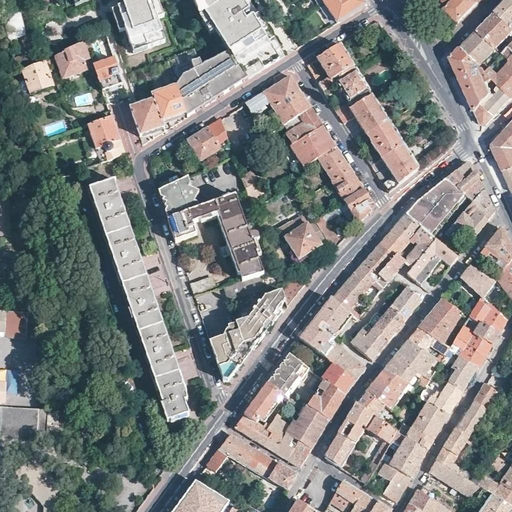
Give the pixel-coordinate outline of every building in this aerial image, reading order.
[(133,53),(165,41),(150,0),(118,0),(122,7),(118,9),(133,53)] [(205,15),(228,52),(229,54),(243,46),(246,51),(266,39),(242,0),(194,0),(198,9),(203,16),(205,15)] [(362,0),(321,0),(337,23),(366,5),(362,0)] [(480,0),(445,0),(446,3),(449,7),(446,10),(458,23),(480,0)] [(511,0),(506,0),(506,1),(497,10),(511,24),(511,0)] [(487,20),(478,29),(501,53),(508,46),(511,42),(511,24),(497,10),(487,20)] [(19,13),(4,16),(8,36),(23,33),(19,13)] [(370,37),(383,29),(377,21),(365,29),(370,37)] [(492,50),(498,56),(501,53),(478,29),(469,38),(462,46),(478,63),(481,66),(485,70),(487,67),(482,62),(482,60),(492,50)] [(29,36),(23,37),(26,57),(14,60),(17,75),(24,72),(39,64),(29,36)] [(228,52),(201,66),(215,100),(230,90),(257,74),(263,70),(282,58),(269,37),(266,39),(246,51),(243,46),(229,54),(228,52)] [(84,48),(90,45),(88,40),(68,50),(50,59),(51,64),(57,61),(63,78),(90,69),(84,48)] [(306,66),(322,91),(333,85),(355,71),(339,45),(327,52),(317,59),(328,78),(322,82),(310,63),(306,66)] [(490,75),(485,70),(481,66),(477,70),(475,67),(478,63),(462,46),(451,57),(462,80),(475,111),(482,104),(492,93),(491,92),(486,83),(494,79),(490,75)] [(511,49),(508,46),(501,53),(506,59),(490,75),(494,79),(500,85),(511,97),(511,96),(511,49)] [(102,91),(122,84),(110,48),(102,50),(106,62),(94,67),(102,91)] [(166,61),(176,87),(187,115),(188,117),(215,100),(201,66),(192,49),(166,61)] [(487,67),(498,56),(492,50),(482,60),(482,62),(487,67)] [(501,53),(498,56),(487,67),(485,70),(490,75),(506,59),(501,53)] [(46,66),(51,64),(50,59),(39,64),(24,72),(30,93),(53,86),(46,66)] [(334,109),(338,116),(372,96),(355,71),(333,85),(344,103),(334,109)] [(270,87),(247,102),(255,115),(262,111),(260,108),(269,103),(280,121),(283,125),(310,109),(300,93),(289,76),(286,78),(270,87)] [(494,91),(500,85),(494,79),(486,83),(491,92),(492,93),(494,91)] [(504,105),(511,97),(500,85),(494,91),(496,93),(498,91),(500,93),(496,97),(492,93),(482,104),(494,116),(504,105)] [(176,87),(153,96),(154,99),(162,124),(187,115),(176,87)] [(354,117),(366,137),(389,122),(372,96),(338,116),(342,122),(344,124),(354,117)] [(141,137),(164,129),(162,124),(154,99),(130,108),(141,137)] [(492,117),(494,116),(482,104),(475,111),(478,117),(480,121),(481,125),(483,125),(485,125),(492,117)] [(315,117),(310,109),(283,125),(289,132),(285,134),(291,146),(321,127),(315,117)] [(88,125),(101,163),(116,158),(125,155),(123,151),(118,137),(111,117),(88,125)] [(200,161),(231,143),(217,120),(197,133),(187,140),(200,161)] [(267,135),(283,125),(280,121),(265,131),(267,135)] [(368,163),(370,166),(404,145),(389,122),(366,137),(379,156),(368,163)] [(251,170),(291,146),(285,134),(289,132),(283,125),(267,135),(226,160),(237,179),(251,170)] [(502,170),(511,166),(511,130),(507,126),(492,142),(491,143),(491,145),(491,146),(491,147),(495,156),(500,165),(502,170)] [(302,164),(304,167),(313,162),(318,159),(311,148),(319,144),(325,154),(336,148),(328,138),(321,127),(291,146),(302,164)] [(50,138),(40,141),(44,155),(55,152),(50,138)] [(311,148),(318,159),(325,154),(319,144),(311,148)] [(387,193),(419,168),(404,145),(370,166),(387,193)] [(318,159),(313,162),(318,172),(324,169),(332,182),(350,170),(343,159),(336,148),(325,154),(318,159)] [(473,168),(471,163),(469,161),(467,160),(446,178),(466,198),(472,203),(484,189),(477,176),(473,168)] [(511,166),(502,170),(505,175),(507,180),(510,187),(511,190),(511,166)] [(265,192),(251,170),(237,179),(245,192),(250,201),(265,192)] [(356,180),(350,170),(332,182),(324,187),(326,190),(329,188),(330,190),(334,187),(344,203),(363,191),(356,180)] [(296,173),(288,178),(290,182),(299,177),(296,173)] [(188,178),(161,190),(163,195),(162,198),(161,201),(165,202),(166,202),(168,210),(172,209),(174,217),(198,208),(196,203),(193,202),(198,192),(188,188),(190,184),(188,178)] [(420,200),(405,216),(432,237),(466,198),(446,178),(429,193),(428,194),(428,195),(428,196),(428,197),(425,198),(424,197),(420,200)] [(124,216),(117,195),(113,180),(92,188),(101,215),(133,309),(140,331),(167,408),(163,409),(168,422),(189,415),(184,402),(187,401),(172,356),(157,309),(151,294),(142,266),(134,244),(124,216)] [(489,200),(484,189),(472,203),(465,212),(461,216),(472,226),(467,232),(474,238),(489,220),(495,213),(490,202),(489,200)] [(367,197),(363,191),(344,203),(350,212),(358,225),(371,211),(373,206),(371,203),(367,197)] [(263,239),(261,231),(250,235),(237,195),(220,201),(210,204),(198,208),(174,217),(167,219),(175,243),(197,236),(193,224),(218,215),(227,240),(241,282),(264,275),(253,242),(263,239)] [(218,196),(209,199),(210,204),(220,201),(218,196)] [(165,212),(167,219),(174,217),(172,209),(168,210),(166,202),(165,202),(163,207),(166,208),(165,212)] [(315,222),(326,240),(334,235),(326,224),(343,214),(345,215),(350,212),(344,203),(315,222)] [(432,237),(405,216),(399,222),(383,241),(366,260),(349,280),(343,287),(359,300),(369,288),(379,295),(405,263),(401,259),(401,258),(405,253),(403,251),(411,241),(419,247),(406,262),(410,265),(414,268),(436,241),(432,237)] [(326,240),(315,222),(309,225),(306,221),(297,226),(293,221),(279,230),(287,242),(298,261),(322,246),(320,244),(326,240)] [(481,251),(491,259),(504,270),(511,260),(511,247),(508,239),(504,231),(503,229),(502,228),(501,228),(500,228),(485,247),(481,251)] [(334,235),(326,240),(333,251),(339,244),(334,235)] [(458,258),(438,242),(436,241),(414,268),(408,275),(429,292),(435,286),(426,279),(441,260),(450,267),(458,258)] [(511,260),(504,270),(497,279),(511,299),(511,260)] [(460,277),(481,297),(494,282),(470,265),(464,272),(460,277)] [(161,275),(151,282),(160,294),(170,287),(161,275)] [(264,275),(241,282),(223,287),(228,301),(227,299),(229,298),(265,288),(267,287),(264,275)] [(282,293),(285,301),(287,309),(298,296),(306,285),(296,276),(282,293)] [(193,296),(215,290),(211,279),(189,286),(193,296)] [(405,291),(392,308),(407,320),(415,310),(423,300),(402,282),(399,286),(405,291)] [(265,288),(229,298),(227,299),(228,301),(267,289),(267,287),(265,288)] [(331,300),(351,316),(357,321),(360,318),(350,310),(354,306),(359,300),(343,287),(338,292),(332,299),(331,300)] [(285,301),(282,293),(265,298),(248,320),(236,324),(236,325),(238,332),(243,348),(246,358),(254,347),(256,348),(271,328),(280,315),(277,312),(281,306),(285,301)] [(325,359),(332,349),(330,347),(328,346),(332,340),(351,316),(331,300),(323,309),(306,331),(299,340),(305,344),(318,355),(320,355),(323,357),(325,359)] [(478,301),(471,314),(482,322),(500,334),(504,327),(508,322),(497,315),(488,308),(478,301)] [(383,318),(377,313),(368,324),(389,342),(397,332),(407,320),(392,308),(385,303),(381,309),(387,313),(383,318)] [(420,326),(451,348),(457,339),(464,326),(466,324),(437,305),(429,315),(420,326)] [(511,312),(502,306),(497,315),(508,322),(511,315),(511,312)] [(33,320),(4,318),(3,337),(0,336),(0,341),(32,344),(33,320)] [(500,334),(482,322),(474,334),(492,347),(496,341),(500,334)] [(380,353),(389,342),(368,324),(366,327),(371,333),(366,339),(360,334),(352,344),(372,363),(380,353)] [(243,348),(238,332),(236,325),(228,328),(229,330),(227,331),(223,338),(209,343),(210,348),(217,368),(221,381),(228,382),(236,372),(246,358),(243,348)] [(414,334),(408,341),(441,364),(451,348),(420,326),(414,334)] [(488,353),(492,347),(474,334),(464,326),(457,339),(484,358),(488,353)] [(293,343),(292,344),(297,347),(301,350),(305,344),(299,340),(297,338),(293,343)] [(457,339),(451,348),(478,368),(481,364),(484,358),(457,339)] [(416,380),(422,383),(426,377),(431,380),(435,374),(441,364),(408,341),(398,353),(385,369),(412,387),(415,383),(416,380)] [(334,367),(346,352),(342,349),(337,344),(332,349),(325,359),(334,367)] [(293,351),(289,347),(285,352),(288,354),(290,356),(293,351)] [(452,370),(445,381),(448,382),(464,392),(471,381),(478,368),(451,348),(441,364),(452,370)] [(359,377),(365,370),(356,362),(346,352),(334,367),(344,375),(354,384),(359,377)] [(291,394),(308,369),(290,356),(288,354),(277,369),(267,384),(280,394),(287,399),(291,394)] [(325,359),(323,357),(319,363),(328,370),(322,379),(324,380),(343,394),(344,395),(345,396),(348,391),(350,389),(354,384),(344,375),(334,367),(325,359)] [(441,364),(435,374),(445,381),(452,370),(441,364)] [(385,369),(375,381),(366,393),(385,406),(397,414),(399,415),(403,409),(416,390),(412,387),(385,369)] [(435,374),(431,380),(428,385),(435,389),(441,393),(448,382),(445,381),(435,374)] [(422,383),(421,384),(426,388),(428,385),(431,380),(426,377),(422,383)] [(336,409),(344,395),(343,394),(324,380),(313,398),(308,406),(329,421),(336,409)] [(412,387),(416,390),(421,384),(422,383),(416,380),(415,383),(412,387)] [(448,382),(441,393),(457,403),(462,395),(464,392),(448,382)] [(481,418),(496,392),(485,383),(477,396),(469,410),(481,418)] [(259,426),(280,394),(267,384),(253,402),(243,417),(255,424),(259,426)] [(407,421),(404,424),(412,429),(427,402),(420,398),(425,390),(426,388),(421,384),(416,390),(403,409),(410,414),(410,416),(407,421)] [(435,389),(428,385),(426,388),(425,390),(432,394),(435,389)] [(432,394),(425,390),(420,398),(427,402),(449,416),(452,411),(457,403),(441,393),(435,389),(432,394)] [(308,406),(313,398),(305,392),(300,400),(302,402),(307,406),(308,406)] [(357,404),(374,415),(377,418),(385,406),(366,393),(362,398),(358,402),(357,404)] [(280,410),(287,399),(280,394),(259,426),(263,429),(266,431),(277,414),(280,410)] [(299,407),(302,402),(300,400),(291,394),(287,399),(299,407)] [(297,422),(307,406),(302,402),(299,407),(287,399),(280,410),(294,420),(297,422)] [(449,416),(427,402),(412,429),(433,443),(440,431),(449,416)] [(342,428),(359,439),(364,431),(358,427),(360,424),(366,428),(374,415),(357,404),(349,417),(342,428)] [(329,421),(308,406),(307,406),(297,422),(294,420),(290,426),(286,433),(287,434),(301,443),(312,450),(320,437),(329,421)] [(385,406),(377,418),(389,426),(397,414),(385,406)] [(0,440),(44,443),(45,424),(57,425),(58,412),(0,408),(0,440)] [(402,417),(407,421),(410,416),(410,414),(403,409),(399,415),(402,417)] [(294,420),(280,410),(277,414),(280,416),(279,419),(290,426),(294,420)] [(457,429),(469,437),(481,418),(469,410),(463,419),(457,429)] [(280,416),(277,414),(266,431),(271,434),(264,447),(265,448),(274,453),(275,454),(287,434),(286,433),(290,426),(279,419),(280,416)] [(397,414),(389,426),(394,429),(402,417),(399,415),(397,414)] [(379,451),(385,455),(393,443),(399,433),(394,429),(389,426),(377,418),(374,415),(366,428),(386,441),(379,451)] [(271,434),(266,431),(263,429),(260,433),(252,428),(255,424),(243,417),(234,428),(239,431),(252,439),(264,447),(271,434)] [(402,417),(394,429),(399,433),(404,424),(407,421),(402,417)] [(260,433),(263,429),(259,426),(255,424),(252,428),(260,433)] [(404,424),(399,433),(427,452),(429,449),(433,443),(412,429),(404,424)] [(324,458),(341,468),(350,454),(359,439),(342,428),(335,440),(324,458)] [(436,460),(478,486),(481,482),(453,464),(466,443),(472,446),(475,441),(469,437),(457,429),(456,428),(445,446),(436,460)] [(427,452),(399,433),(393,443),(398,446),(388,462),(411,479),(418,467),(427,452)] [(511,433),(504,444),(497,456),(510,464),(511,465),(511,433)] [(290,462),(301,443),(287,434),(275,454),(282,458),(290,462)] [(229,435),(206,466),(216,473),(229,457),(286,493),(297,475),(265,456),(229,435)] [(497,456),(504,444),(495,438),(488,449),(493,453),(497,456)] [(306,461),(312,450),(301,443),(290,462),(301,469),(306,461)] [(341,468),(352,475),(360,461),(350,454),(341,468)] [(510,464),(497,456),(493,461),(484,476),(497,484),(499,481),(510,464)] [(65,511),(67,502),(62,497),(66,493),(56,482),(33,457),(17,471),(20,475),(17,478),(12,483),(21,493),(26,488),(43,507),(42,511),(65,511)] [(388,462),(383,459),(379,466),(375,472),(380,475),(372,488),(396,503),(404,490),(411,479),(388,462)] [(478,496),(482,489),(478,486),(436,460),(434,465),(429,472),(428,478),(432,481),(435,476),(474,502),(478,496)] [(375,472),(379,466),(373,462),(361,481),(367,485),(375,472)] [(511,466),(511,465),(510,464),(499,481),(501,483),(511,466)] [(511,466),(501,483),(511,490),(511,466)] [(199,473),(194,480),(205,487),(210,480),(199,473)] [(481,482),(478,486),(482,489),(511,508),(511,490),(501,483),(499,481),(497,484),(484,476),(481,482)] [(176,505),(171,511),(216,511),(224,501),(205,487),(194,480),(176,505)] [(352,487),(343,481),(330,502),(345,511),(350,503),(354,505),(349,511),(371,511),(377,503),(352,487)] [(409,505),(419,511),(420,511),(429,500),(425,497),(428,491),(422,487),(417,492),(410,503),(409,505)] [(511,511),(511,508),(482,489),(478,496),(487,503),(481,511),(511,511)] [(447,511),(429,500),(420,511),(447,511)] [(327,511),(325,511),(323,511),(314,511),(297,502),(290,511),(327,511)] [(371,511),(391,511),(392,511),(382,506),(377,503),(371,511)]
